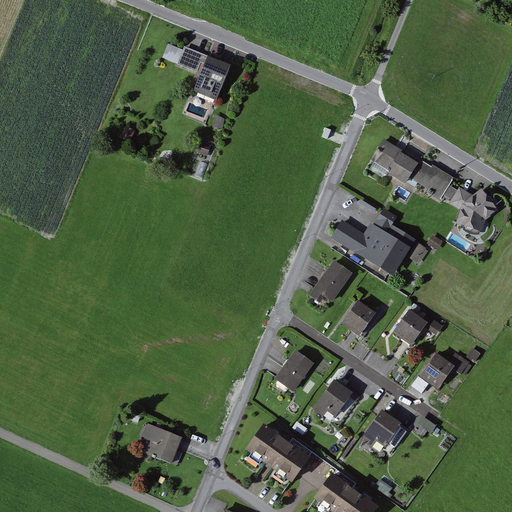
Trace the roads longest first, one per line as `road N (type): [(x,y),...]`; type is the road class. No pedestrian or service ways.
road 1 (residential): [(131,0),(368,98)]
road 2 (residential): [(368,98),(279,312)]
road 3 (track): [(171,511),(0,432)]
road 4 (residential): [(279,312),(432,413)]
road 5 (residential): [(279,312),(212,473)]
road 6 (residential): [(368,98),(511,187)]
